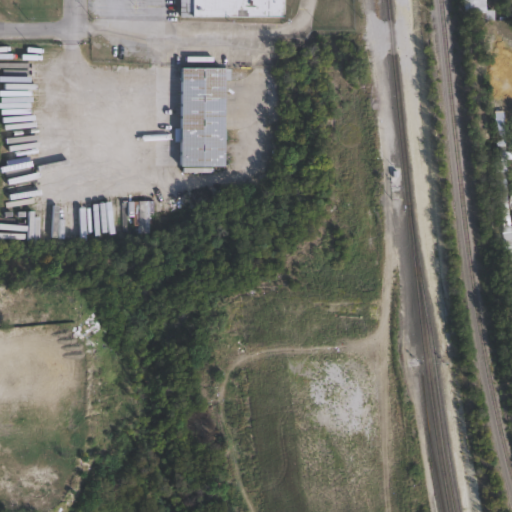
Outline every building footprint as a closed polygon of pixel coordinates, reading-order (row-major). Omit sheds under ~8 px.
[(275,0),(275,13),(172,12),(172,0),(275,0)] [(217,166),(174,166),(174,67),(217,67),(217,166)] [(503,145),(503,110),(494,110),(494,145),(503,145)] [(504,208),(496,208),(494,152),(503,153),(504,208)] [(505,224),(505,234),(509,234),(511,248),(508,248),(511,263),(503,264),(501,244),(497,244),(495,236),(499,236),(497,224),(505,224)]
